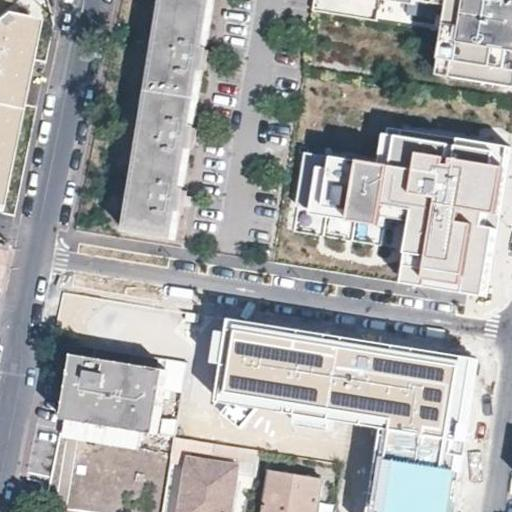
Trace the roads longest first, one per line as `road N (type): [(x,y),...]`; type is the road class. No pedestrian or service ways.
road 1 (residential): [(511,334),(31,253)]
road 2 (unknown): [(511,259),(240,198)]
road 3 (residential): [(31,253),(79,0)]
road 4 (residential): [(0,427),(31,253)]
road 5 (residential): [(490,511),(511,379)]
